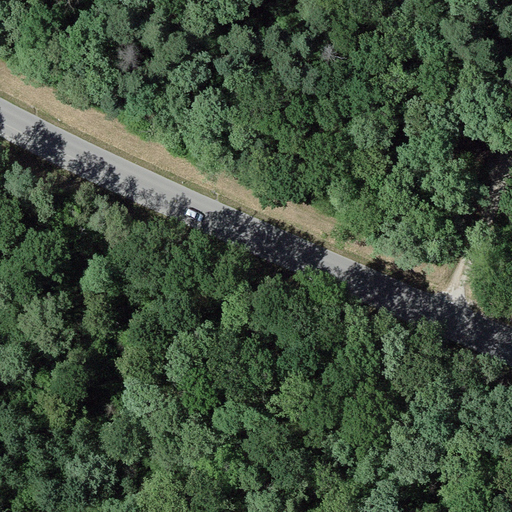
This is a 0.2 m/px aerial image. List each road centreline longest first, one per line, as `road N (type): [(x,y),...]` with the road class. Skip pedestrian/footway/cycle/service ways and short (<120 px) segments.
road 1 (tertiary): [(511,348),(0,116)]
road 2 (track): [(511,169),(446,319)]
